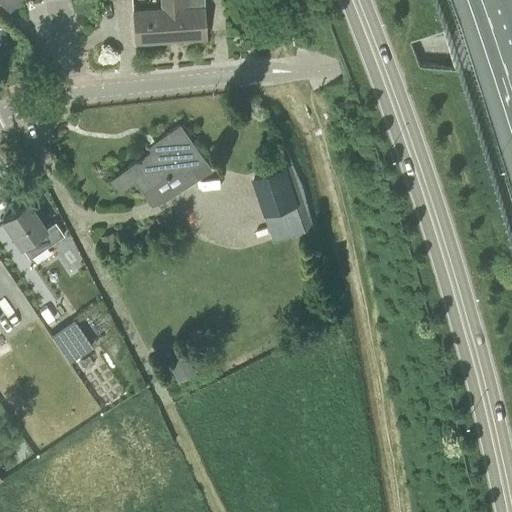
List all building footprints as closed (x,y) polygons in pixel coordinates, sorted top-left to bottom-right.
[(207,38),(205,5),(204,0),(161,0),(162,8),(132,10),(135,42),(207,38)] [(161,142),(126,168),(111,178),(120,191),(135,180),(152,205),(165,200),(200,177),(192,166),(205,158),(180,123),(158,139),(161,142)] [(274,240),(314,227),(293,163),(254,176),(274,240)] [(28,202),(3,219),(21,245),(36,235),(45,248),(58,239),(49,225),(45,227),(28,202)] [(118,247),(113,232),(100,236),(105,251),(118,247)] [(93,345),(74,318),(51,334),(69,361),(93,345)] [(186,354),(169,362),(178,381),(196,372),(186,354)]
